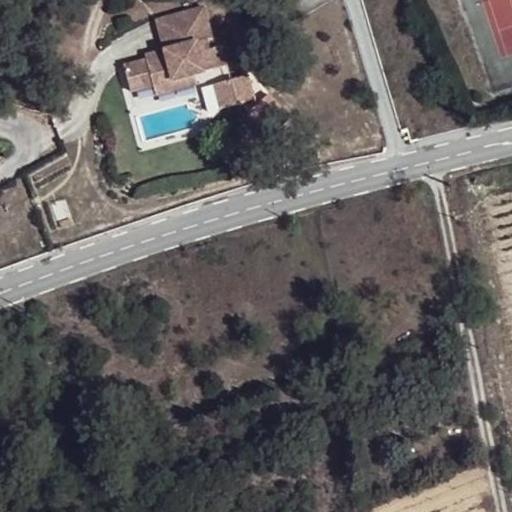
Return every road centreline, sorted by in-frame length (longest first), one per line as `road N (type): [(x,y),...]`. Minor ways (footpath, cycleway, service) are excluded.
road 1 (secondary): [(0,295),(153,241),(511,141)]
road 2 (track): [(511,511),(436,162)]
